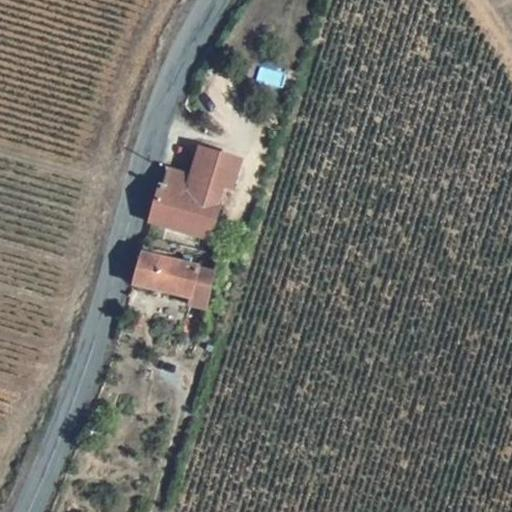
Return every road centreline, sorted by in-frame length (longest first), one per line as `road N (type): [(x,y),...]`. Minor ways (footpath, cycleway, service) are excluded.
road 1 (unclassified): [(26,511),(72,409),(176,67),(216,0)]
road 2 (unknown): [(140,511),(219,253)]
